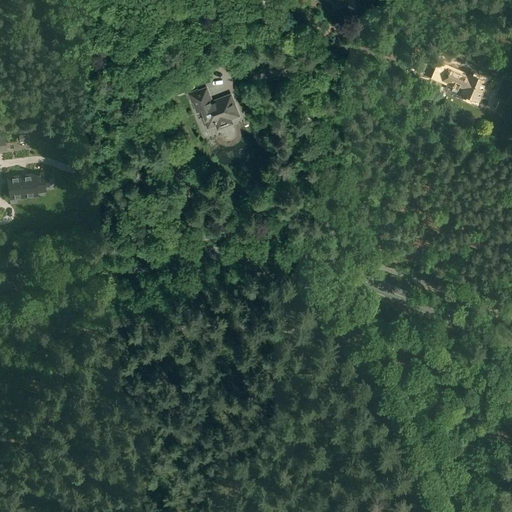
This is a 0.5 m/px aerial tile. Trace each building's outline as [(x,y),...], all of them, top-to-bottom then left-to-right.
[(459,71),(448,67),(443,81),(463,89),(462,92),(480,100),(488,81),(471,74),(470,76),(461,72),(462,71),(459,70),(459,71)] [(93,76),(98,86),(105,84),(100,73),(93,76)] [(173,84),(178,95),(187,92),(182,81),(173,84)] [(233,124),(231,119),(239,116),(231,95),(212,102),(207,88),(198,91),(197,90),(189,94),(192,102),(193,102),(197,111),(201,109),(208,128),(216,125),(218,129),(233,124)] [(221,133),(223,136),(214,140),(216,145),(233,137),(230,129),(221,133)] [(40,165),(38,171),(55,174),(56,168),(40,165)] [(43,173),(26,175),(26,174),(21,174),(21,175),(7,177),(10,196),(37,193),(36,190),(45,189),(43,173)]
